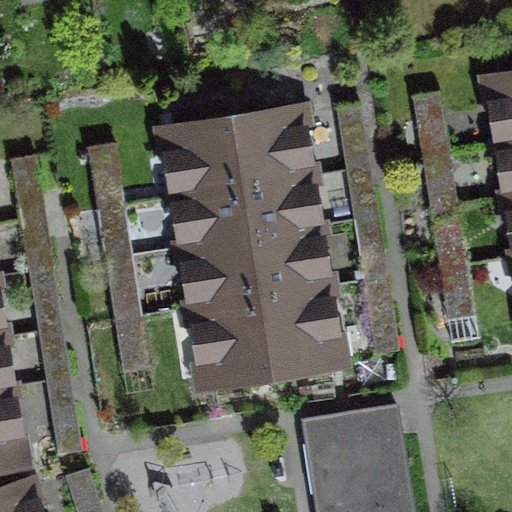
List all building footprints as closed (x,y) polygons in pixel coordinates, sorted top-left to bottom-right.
[(504,144),(511,142),(511,69),(494,72),(504,144)] [(180,196),(323,173),(311,102),(169,125),(180,196)] [(331,223),(323,173),(180,196),(189,246),(331,223)] [(341,286),(331,223),(189,246),(199,309),(341,286)] [(0,280),(9,279),(1,228),(0,228),(0,280)] [(0,338),(18,336),(9,279),(0,280),(0,338)] [(354,361),(341,286),(199,309),(211,384),(354,361)] [(0,391),(26,387),(18,336),(0,338),(0,391)] [(0,465),(38,460),(26,387),(0,391),(0,465)] [(420,511),(402,408),(309,425),(325,511),(420,511)] [(0,492),(0,511),(52,511),(42,479),(0,492)]
